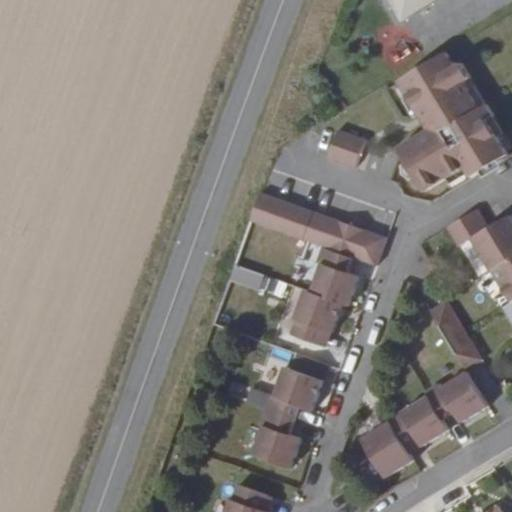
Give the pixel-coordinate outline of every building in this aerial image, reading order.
[(387,0),(409,33),(461,0),(464,0),(467,4),(473,0),(387,0)] [(429,206),(511,157),(497,134),(502,132),(494,118),(488,122),(470,96),(477,91),(466,74),(460,79),(449,64),(400,96),(433,144),(402,167),(429,206)] [(358,142),(343,138),(335,167),(348,171),(364,175),(372,146),(358,142)] [(511,158),(511,157),(429,206),(432,210),(473,185),(511,161),(511,158)] [(511,175),(511,161),(473,185),(482,195),(511,175)] [(269,203),(263,216),(385,257),(390,242),(269,203)] [(381,271),(385,257),(263,216),(258,232),(326,254),(357,263),(381,271)] [(477,249),(495,280),(511,269),(511,226),(492,238),(482,221),(452,238),(463,256),(477,249)] [(357,263),(326,254),(321,270),(324,271),(315,300),(308,298),(299,328),(296,327),(291,342),(324,353),(329,338),(335,340),(344,311),(354,313),(363,284),(351,281),(357,263)] [(511,269),(495,280),(511,310),(511,269)] [(461,367),(480,357),(447,299),(428,310),(461,367)] [(270,416),(299,427),(304,413),(317,417),(326,387),(289,374),(279,403),(274,402),(270,416)] [(471,377),(445,393),(465,427),(491,411),(471,377)] [(244,403),(261,409),(266,393),(249,388),(244,403)] [(459,417),(442,389),(429,397),(431,401),(406,417),(427,451),(453,435),(446,425),(459,417)] [(295,442),(299,427),(270,416),(264,432),(268,433),(259,462),(296,475),(306,445),(295,442)] [(411,454),(423,446),(407,420),(395,427),(390,419),(377,427),(382,435),(367,444),(391,483),(418,466),(411,454)] [(272,511),(277,501),(246,491),(242,505),(239,504),(236,511),(272,511)] [(278,511),(282,502),(277,501),(272,511),(278,511)]
